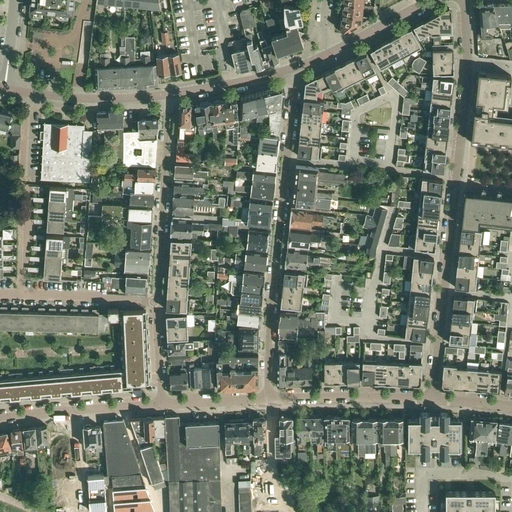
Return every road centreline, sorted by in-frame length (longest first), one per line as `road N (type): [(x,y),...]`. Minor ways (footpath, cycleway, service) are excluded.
road 1 (residential): [(433,399),(466,80),(463,0)]
road 2 (residential): [(290,69),(268,398)]
road 3 (residential): [(154,302),(167,94)]
road 4 (unclassified): [(268,398),(433,399)]
road 5 (residential): [(167,94),(106,99),(4,87)]
road 6 (unclassified): [(0,420),(162,404)]
road 7 (unclassified): [(154,302),(21,295)]
road 8 (residential): [(167,94),(290,69)]
road 9 (residential): [(293,511),(276,489),(268,398)]
